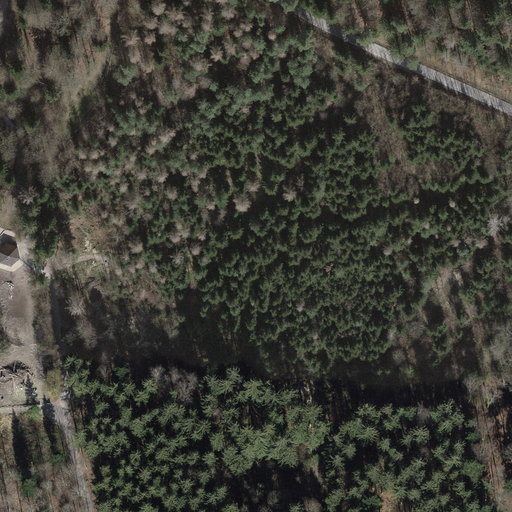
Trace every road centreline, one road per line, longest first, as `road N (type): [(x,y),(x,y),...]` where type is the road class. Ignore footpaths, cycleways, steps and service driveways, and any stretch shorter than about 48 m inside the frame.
road 1 (unknown): [(511,216),(290,511)]
road 2 (unclassified): [(511,112),(357,44),(280,0)]
